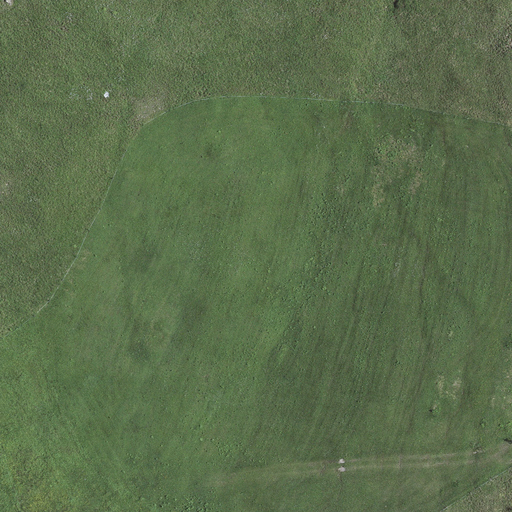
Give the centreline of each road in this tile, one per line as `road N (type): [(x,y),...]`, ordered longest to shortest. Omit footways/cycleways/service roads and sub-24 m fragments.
road 1 (track): [(332,467),(154,491),(94,511)]
road 2 (track): [(332,467),(461,461),(511,450)]
